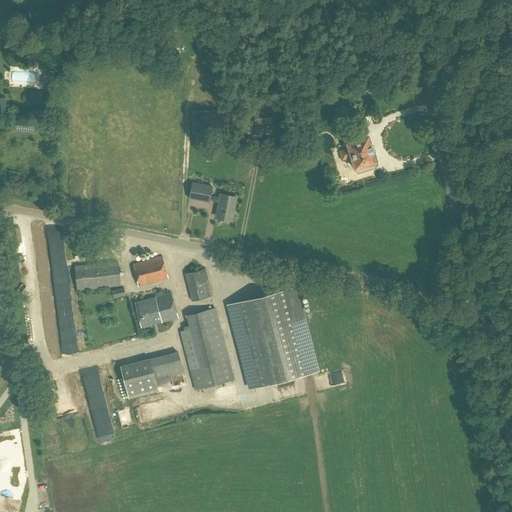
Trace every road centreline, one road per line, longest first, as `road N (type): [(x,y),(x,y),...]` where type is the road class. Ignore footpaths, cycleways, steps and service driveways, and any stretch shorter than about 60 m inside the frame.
road 1 (unclassified): [(482,308),(454,311),(370,279),(0,205)]
road 2 (secondary): [(482,308),(415,0)]
road 3 (unclassified): [(36,511),(0,237)]
